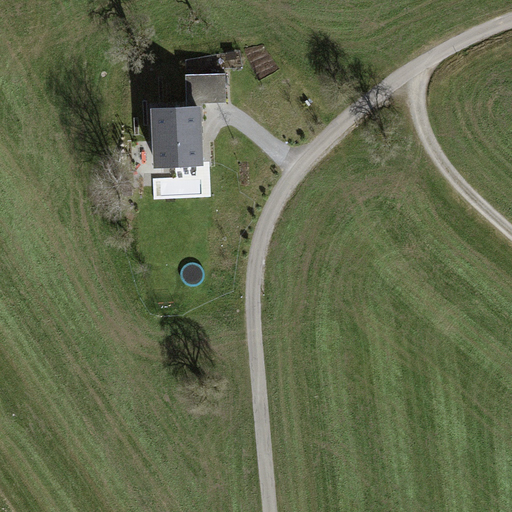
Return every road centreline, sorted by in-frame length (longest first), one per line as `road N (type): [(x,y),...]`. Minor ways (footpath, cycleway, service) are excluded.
road 1 (unclassified): [(511,20),(381,90),(297,168),(266,218),(253,314),(270,511)]
road 2 (track): [(511,233),(433,150),(421,120),(417,66)]
